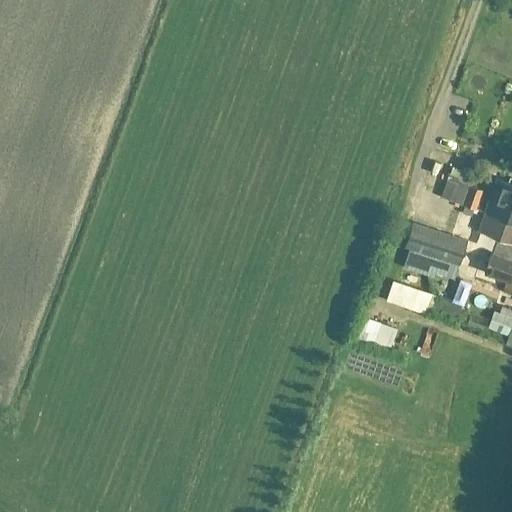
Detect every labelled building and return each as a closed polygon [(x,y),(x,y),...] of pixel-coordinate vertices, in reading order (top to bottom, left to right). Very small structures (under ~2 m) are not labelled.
[(470,185),(448,177),(440,198),(463,206),(470,185)] [(497,179),(485,212),(478,231),(498,238),(493,253),(491,252),(485,271),(511,280),(511,261),(511,257),(511,178),(510,178),(508,183),(497,179)] [(482,191),(470,187),(463,206),(475,211),(482,191)] [(458,265),(467,241),(412,223),(404,247),(458,265)] [(398,279),(390,300),(430,315),(438,293),(398,279)] [(491,334),(511,341),(511,317),(500,313),(491,334)] [(365,314),(358,334),(395,347),(402,328),(365,314)]
